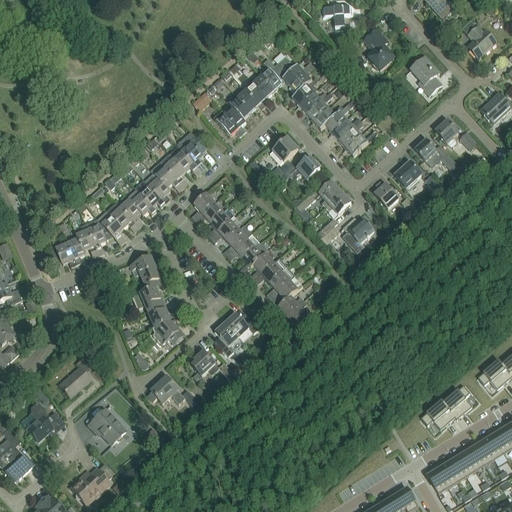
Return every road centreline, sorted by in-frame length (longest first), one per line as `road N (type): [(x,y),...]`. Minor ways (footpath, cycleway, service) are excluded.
road 1 (residential): [(175,213),(272,120),(288,122),(354,192),(453,102)]
road 2 (residential): [(201,320),(240,285),(175,213)]
road 3 (residential): [(453,102),(471,86),(396,5)]
road 4 (residential): [(42,291),(118,260),(159,232)]
